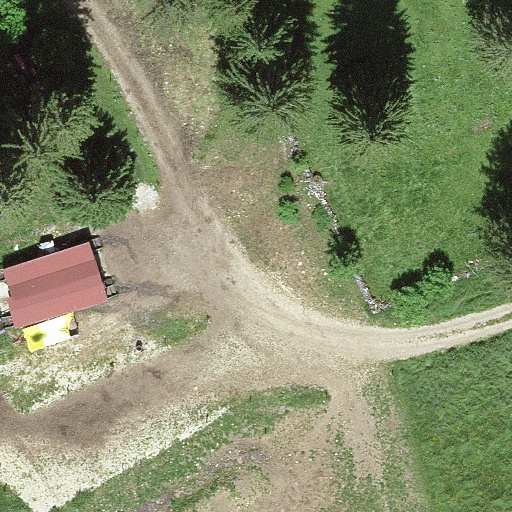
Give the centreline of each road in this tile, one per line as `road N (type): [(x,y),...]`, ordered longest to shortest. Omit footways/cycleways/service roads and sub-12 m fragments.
road 1 (track): [(94,0),(251,273),(316,331),(390,347),(511,317)]
road 2 (track): [(245,511),(511,355)]
